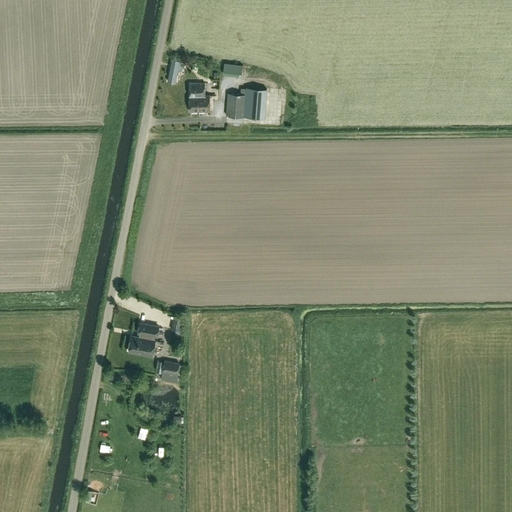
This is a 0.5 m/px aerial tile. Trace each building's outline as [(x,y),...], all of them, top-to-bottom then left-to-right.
[(181,69),(173,68),(170,89),(177,91),(181,69)] [(256,105),(257,96),(270,97),(270,92),(276,93),(277,84),(271,83),(271,82),(257,81),(256,87),(236,86),(236,95),(228,94),(226,117),(255,119),(255,118),(258,119),(260,105),(256,105)] [(190,97),(205,97),(205,84),(189,84),(190,97)] [(210,97),(205,97),(190,97),(190,113),(210,113),(210,97)] [(173,313),(170,324),(177,326),(180,315),(173,313)] [(157,337),(159,326),(140,323),(138,333),(140,333),(139,337),(132,336),(129,351),(152,356),(155,340),(154,340),(155,336),(157,337)] [(179,362),(164,360),(162,372),(182,375),(183,365),(179,365),(179,362)]
